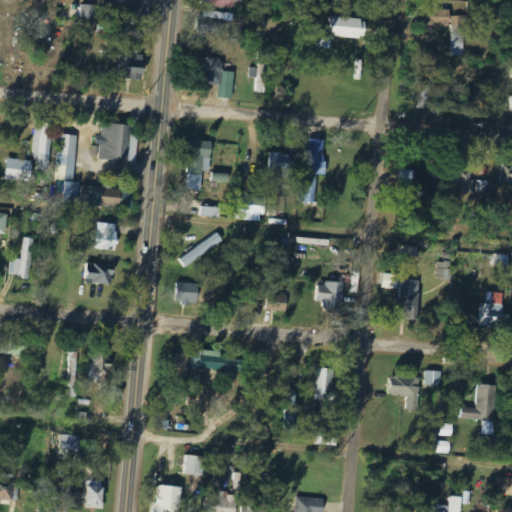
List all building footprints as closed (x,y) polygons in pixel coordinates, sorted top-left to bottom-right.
[(108,0),(109,9),(133,8),(132,0),(108,0)] [(204,0),(204,8),(236,9),(235,0),(204,0)] [(82,20),(96,21),(97,6),(83,5),(82,20)] [(465,57),(467,17),(451,16),(451,9),(423,8),(423,26),(453,27),(452,56),(465,57)] [(201,33),(217,34),(217,25),(223,25),(224,13),(201,12),(201,33)] [(367,19),(330,18),(329,37),(366,38),(367,19)] [(145,80),(146,54),(121,52),(120,79),(145,80)] [(268,54),(259,54),(257,93),(267,94),(268,54)] [(236,72),(223,72),(223,59),(198,58),(197,83),(220,85),(220,98),(234,99),(236,72)] [(429,106),(430,80),(414,80),(413,106),(429,106)] [(35,121),(34,160),(50,161),(51,122),(35,121)] [(139,126),(103,124),(103,137),(95,137),(94,160),(137,162),(139,126)] [(76,180),(77,135),(58,135),(56,179),(76,180)] [(187,190),(203,191),(204,172),(212,172),(213,141),(190,140),(187,190)] [(306,182),(300,182),(299,203),(316,203),(317,175),(324,175),(325,140),(308,140),(306,182)] [(268,178),(291,179),(292,155),(269,154),(268,178)] [(6,181),(32,182),(33,160),(7,160),(6,181)] [(511,167),(501,167),(501,185),(511,185),(511,167)] [(400,191),(436,190),(435,171),(399,172),(400,191)] [(471,181),(472,171),(457,171),(456,192),(488,194),(488,182),(471,181)] [(55,202),(101,206),(103,188),(81,186),(81,184),(56,182),(55,202)] [(102,205),(132,210),(135,193),(104,189),(102,205)] [(265,222),(266,199),(239,198),(238,220),(265,222)] [(286,198),(269,198),(269,216),(285,216),(286,198)] [(222,208),(203,207),(202,218),(222,218),(222,208)] [(118,251),(119,224),(98,223),(97,251),(118,251)] [(179,259),(185,268),(225,242),(218,232),(179,259)] [(22,260),(10,258),(9,276),(31,278),(34,239),(23,238),(22,260)] [(418,262),(419,248),(400,247),(400,261),(418,262)] [(452,280),(452,262),(439,263),(439,280),(452,280)] [(86,283),(116,284),(116,265),(86,265),(86,283)] [(420,321),(421,281),(399,280),(398,320),(420,321)] [(176,304),(199,304),(200,284),(176,283),(176,304)] [(322,302),(322,310),(342,311),(344,284),(317,283),(316,301),(322,302)] [(287,312),(288,296),(267,295),(266,311),(287,312)] [(505,329),(506,305),(481,304),(480,327),(505,329)] [(0,353),(11,354),(12,336),(0,335),(0,353)] [(223,352),(192,350),(190,369),(237,373),(237,372),(245,373),(246,361),(222,359),(223,352)] [(110,356),(92,352),(87,375),(105,379),(110,356)] [(69,387),(76,387),(77,353),(70,353),(69,387)] [(170,373),(190,373),(190,355),(171,355),(170,373)] [(336,369),(318,369),(317,401),(335,402),(336,369)] [(441,372),(426,371),(425,386),(441,387),(441,372)] [(405,410),(418,411),(419,379),(390,378),(390,396),(406,397),(405,410)] [(497,386),(478,385),(477,409),(464,408),(463,420),(495,421),(497,386)] [(296,405),(292,405),(292,395),(287,395),(287,401),(287,433),(296,433),(296,405)] [(315,445),(338,448),(341,432),(317,429),(315,445)] [(79,453),(80,436),(62,436),(61,453),(79,453)] [(486,456),(492,442),(485,438),(478,452),(486,456)] [(438,454),(450,453),(450,442),(437,442),(438,454)] [(187,476),(205,476),(206,457),(187,457),(187,476)] [(511,478),(500,478),(500,496),(511,495),(511,478)] [(0,483),(0,501),(14,502),(15,483),(0,483)] [(181,511),(183,488),(160,486),(158,504),(154,504),(153,511),(181,511)] [(105,488),(86,488),(85,507),(105,508),(105,488)] [(207,498),(206,511),(236,511),(237,494),(219,494),(219,499),(207,498)] [(462,511),(463,498),(450,497),(450,506),(436,505),(435,511),(462,511)] [(324,511),(325,500),(296,498),(295,511),(324,511)] [(382,511),(405,511),(406,503),(383,502),(382,511)]
